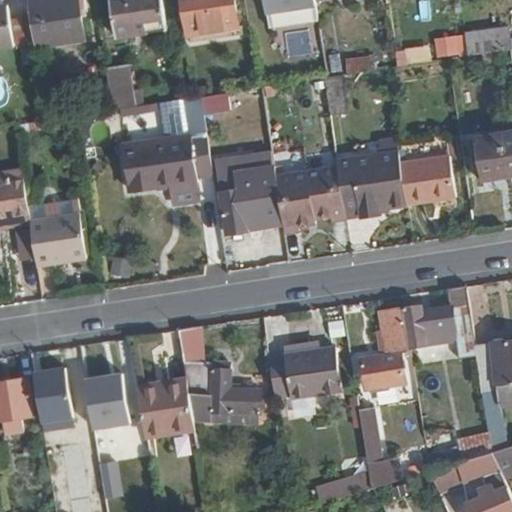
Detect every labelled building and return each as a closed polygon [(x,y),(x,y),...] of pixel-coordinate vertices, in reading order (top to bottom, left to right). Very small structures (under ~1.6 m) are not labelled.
[(89,39),(83,0),(49,0),(32,3),(39,47),(89,39)] [(169,31),(164,0),(113,0),(120,39),(169,31)] [(239,28),(233,0),(183,0),(189,36),(239,28)] [(317,0),(267,0),(270,14),(319,6),(317,0)] [(0,50),(17,48),(11,6),(0,7),(0,50)] [(502,53),(499,33),(468,37),(471,58),(502,53)] [(435,57),(458,54),(456,35),(433,38),(435,57)] [(416,66),(413,51),(398,53),(400,69),(416,66)] [(400,69),(398,53),(328,64),(331,79),(400,69)] [(137,109),(130,65),(113,67),(119,111),(137,109)] [(119,111),(113,67),(108,68),(114,112),(119,111)] [(214,175),(202,99),(185,101),(191,139),(123,150),(130,194),(170,189),(173,207),(201,203),(197,178),(214,175)] [(511,134),(476,139),(482,175),(511,170),(511,134)] [(408,202),(402,164),(401,155),(339,165),(339,169),(347,219),(357,218),(358,211),(408,202)] [(457,197),(450,156),(402,164),(408,202),(408,205),(457,197)] [(347,219),(339,169),(278,177),(284,220),(286,235),(301,233),(301,227),(316,225),(315,219),(329,217),(329,222),(347,219)] [(30,204),(25,172),(0,176),(0,227),(33,223),(30,204)] [(284,220),(278,177),(238,183),(239,191),(222,194),(229,234),(250,231),(250,226),(284,220)] [(89,255),(81,196),(30,204),(33,223),(40,268),(70,263),(69,258),(89,255)] [(475,345),(465,287),(446,290),(449,307),(421,312),(420,306),(402,308),(409,347),(454,340),(456,348),(475,345)] [(403,382),(399,354),(407,352),(400,309),(380,312),(386,355),(361,360),(367,389),(403,382)] [(262,414),(263,391),(232,389),(233,371),(208,369),(201,328),(179,332),(188,383),(195,421),(213,422),(214,412),(262,414)] [(511,382),(511,340),(475,345),(483,395),(499,392),(498,384),(511,382)] [(341,393),(335,349),(285,355),(284,359),(268,362),(273,399),(289,397),(290,400),(341,393)] [(121,373),(84,379),(93,430),(130,424),(121,373)] [(31,416),(25,378),(0,382),(0,421),(4,421),(6,434),(24,431),(22,418),(31,416)] [(195,421),(188,383),(158,387),(158,384),(138,387),(147,435),(196,427),(195,421)] [(64,511),(95,511),(90,463),(94,462),(92,442),(48,447),(51,470),(64,469),(66,480),(54,481),(57,511),(64,510),(64,511)] [(499,467),(511,462),(511,447),(493,453),(499,467)] [(438,490),(501,471),(499,467),(493,453),(430,472),(438,490)] [(104,498),(123,494),(115,460),(97,464),(104,498)] [(370,490),(369,479),(319,493),(322,504),(370,490)] [(511,511),(511,495),(508,487),(468,505),(470,511),(511,511)]
